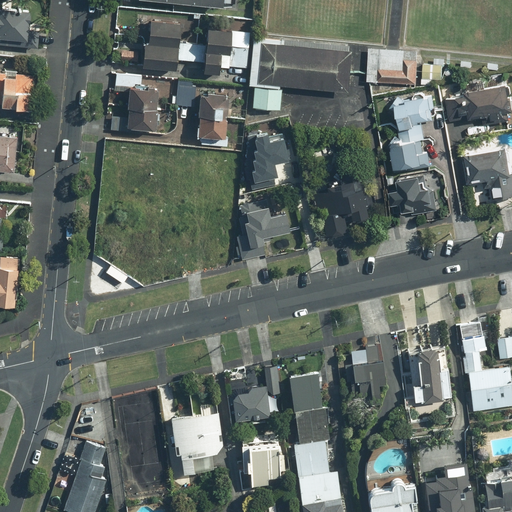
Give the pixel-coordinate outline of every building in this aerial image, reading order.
[(0,43),(40,47),(42,24),(32,23),(33,9),(0,6),(0,43)] [(208,43),(181,42),(181,34),(183,34),(183,20),(152,19),(151,43),(146,42),(145,67),(179,68),(179,59),(207,61),(208,43)] [(221,64),(231,65),(248,66),(250,31),(233,30),(209,29),(208,43),(207,61),(207,71),(220,72),(221,64)] [(350,50),(260,42),(257,83),(282,85),(347,91),(349,72),(350,50)] [(419,50),(371,48),(370,74),(369,81),(417,83),(419,50)] [(433,84),(434,78),(443,79),(444,58),(436,57),(436,64),(425,63),(424,84),(433,84)] [(0,102),(2,103),(2,107),(31,108),(32,104),(33,73),(17,72),(17,76),(4,75),(4,72),(0,71),(0,102)] [(137,83),(142,84),(142,75),(117,73),(116,85),(137,86),(137,83)] [(511,97),(509,84),(469,91),(469,94),(451,98),(455,119),(471,116),(472,117),(489,114),(490,119),(504,116),(503,113),(511,111),(511,97)] [(179,85),(178,96),(173,96),(173,102),(178,102),(178,104),(195,105),(196,86),(179,85)] [(281,88),(256,86),(254,107),(281,108),(283,88),(281,88)] [(160,111),(159,88),(130,88),(130,116),(113,115),(113,130),(158,131),(158,118),(161,118),(161,111),(160,111)] [(209,94),(202,94),(200,135),(229,136),(229,121),(226,121),(227,110),(230,110),(230,96),(227,96),(227,93),(209,92),(209,94)] [(399,103),(405,127),(401,128),(404,141),(394,143),(400,167),(432,159),(430,151),(423,152),(420,141),(426,139),(421,120),(434,116),(429,95),(399,103)] [(278,184),(275,172),(279,171),(276,162),(288,159),(283,140),(272,143),(268,130),(247,135),(248,140),(247,166),(244,167),(250,191),(278,184)] [(18,136),(0,134),(0,168),(15,170),(18,136)] [(510,198),(506,178),(511,176),(511,146),(511,144),(463,154),(469,186),(483,183),(485,192),(491,190),(494,201),(510,198)] [(199,149),(169,147),(168,162),(198,164),(199,149)] [(142,161),(141,168),(127,167),(126,186),(120,185),(119,204),(159,206),(160,189),(154,189),(155,162),(142,161)] [(330,214),(322,216),(324,225),(326,234),(349,229),(347,220),(369,215),(359,169),(340,173),(343,186),(320,191),(324,206),(328,205),(330,214)] [(436,204),(433,187),(425,188),(423,175),(401,179),(402,188),(393,189),(397,212),(436,204)] [(268,252),(266,241),(264,234),(287,228),(283,213),(272,216),(269,204),(243,211),(249,233),(238,236),(243,258),(268,252)] [(179,232),(183,256),(205,251),(200,228),(179,232)] [(0,257),(0,263),(0,303),(17,304),(19,257),(0,257)] [(112,262),(107,269),(123,279),(128,272),(112,262)] [(511,378),(509,363),(481,368),(478,349),(487,347),(484,332),(462,336),(468,370),(476,411),(511,404),(511,378)] [(511,334),(498,337),(502,357),(511,355),(511,334)] [(345,364),(351,403),(382,398),(380,388),(387,387),(382,358),(380,358),(377,344),(365,346),(367,360),(345,364)] [(453,395),(447,351),(437,353),(436,344),(410,348),(417,400),(453,395)] [(268,382),(250,384),(251,389),(233,391),(236,416),(271,412),(269,392),(282,390),(279,364),(266,365),(268,382)] [(349,511),(349,509),(344,510),(338,467),(330,468),(325,436),(330,435),(325,403),(323,404),(318,370),(290,374),(294,408),(297,407),(301,440),(299,440),(295,441),(299,473),(304,511),(349,511)] [(176,415),(183,455),(185,469),(214,465),(211,451),(218,450),(223,443),(219,409),(176,415)] [(87,439),(64,509),(73,511),(95,511),(107,476),(102,475),(105,464),(100,463),(106,445),(87,439)] [(269,483),(269,475),(282,475),(281,443),(254,444),(252,444),(253,484),(269,483)] [(428,472),(430,486),(425,487),(428,511),(457,511),(479,509),(476,480),(471,481),(469,467),(428,472)] [(503,511),(511,509),(511,475),(486,479),(489,507),(484,508),(484,511),(503,511)] [(412,511),(411,497),(417,496),(415,481),(406,482),(406,481),(405,481),(405,480),(404,480),(404,479),(403,478),(402,478),(401,478),(400,477),(399,477),(398,478),(397,478),(396,478),(395,479),(394,479),(394,480),(393,481),(393,482),(392,482),(392,483),(392,484),(381,486),(380,486),(379,486),(378,486),(377,486),(376,486),(375,487),(374,487),(373,488),(372,489),(372,490),(371,490),(371,491),(370,491),(370,492),(370,493),(370,494),(369,494),(369,495),(369,496),(369,497),(369,498),(370,499),(370,500),(370,501),(370,502),(371,502),(371,503),(371,504),(371,505),(372,506),(372,507),(373,507),(373,508),(374,509),(375,510),(376,510),(376,511),(377,511),(378,511),(412,511)]
